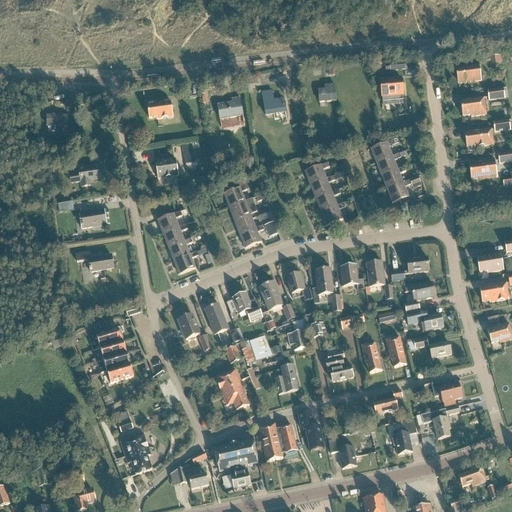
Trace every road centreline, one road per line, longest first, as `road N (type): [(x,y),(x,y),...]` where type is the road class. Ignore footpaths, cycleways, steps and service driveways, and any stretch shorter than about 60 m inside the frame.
road 1 (track): [(0,81),(112,80),(425,48)]
road 2 (residential): [(151,307),(288,252),(449,231)]
road 3 (residential): [(151,307),(110,73)]
road 4 (tertiary): [(321,491),(431,469),(503,443)]
road 5 (residential): [(449,231),(425,48)]
road 6 (residential): [(204,446),(151,307)]
road 7 (residential): [(481,368),(449,231)]
road 8 (residential): [(414,383),(290,412)]
